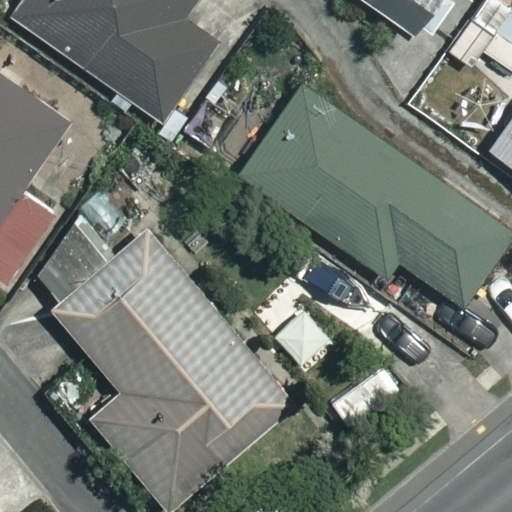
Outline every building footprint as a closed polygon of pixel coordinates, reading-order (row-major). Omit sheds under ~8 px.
[(182,0),(11,0),(4,11),(155,116),(208,41),(171,16),(182,0)] [(355,0),(392,27),(412,0),(355,0)] [(501,231),(295,77),(231,163),(371,267),(382,252),(449,302),(501,231)] [(0,205),(58,115),(0,78),(0,205)] [(511,90),(476,138),(511,165),(511,90)] [(44,210),(13,190),(0,209),(0,277),(1,278),(44,210)] [(107,242),(81,214),(20,270),(47,298),(38,307),(109,383),(78,412),(163,502),(286,387),(130,220),(107,242)]
